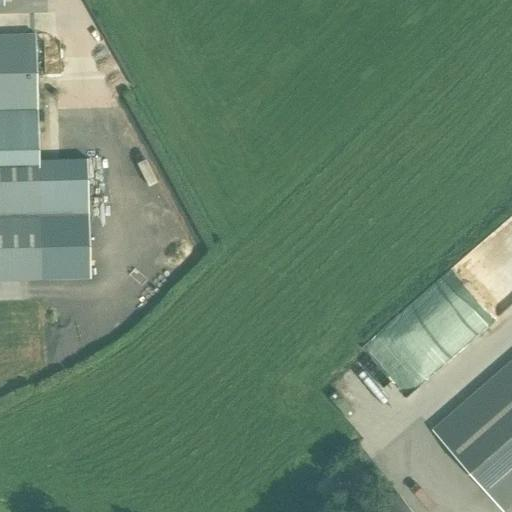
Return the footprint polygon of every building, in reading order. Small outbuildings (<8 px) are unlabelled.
[(35,34),(0,34),(0,110),(37,110),(35,34)] [(0,171),(39,170),(37,110),(0,110),(0,171)] [(39,170),(0,171),(0,253),(41,252),(39,170)] [(511,361),(435,428),(506,510),(511,504),(511,361)] [(413,511),(401,497),(381,511),(413,511)]
